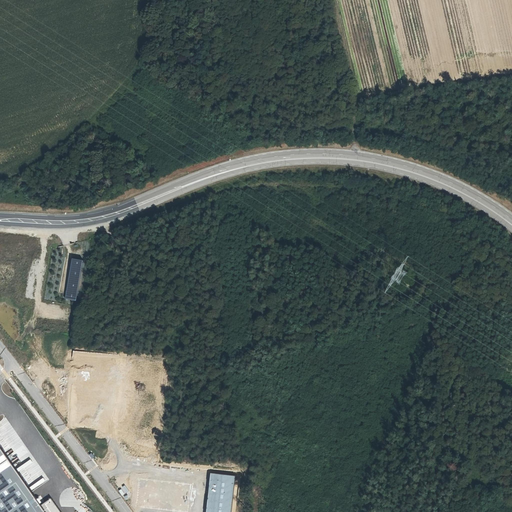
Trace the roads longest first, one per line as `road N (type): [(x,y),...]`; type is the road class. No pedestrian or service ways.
road 1 (track): [(100,221),(113,231),(226,191),(311,185),(434,210),(511,264)]
road 2 (track): [(278,183),(280,197),(490,333),(511,370)]
road 3 (primary): [(0,223),(100,221),(264,162)]
road 4 (primary): [(264,162),(97,214),(0,215)]
road 5 (primary): [(264,162),(386,165),(495,212)]
road 6 (unclassified): [(0,348),(125,511)]
